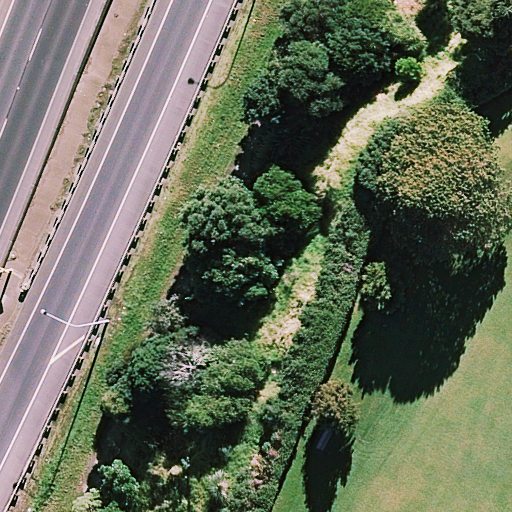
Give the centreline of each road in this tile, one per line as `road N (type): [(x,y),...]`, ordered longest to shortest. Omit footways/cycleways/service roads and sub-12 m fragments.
road 1 (trunk): [(191,0),(0,429)]
road 2 (trunk): [(55,0),(0,133)]
